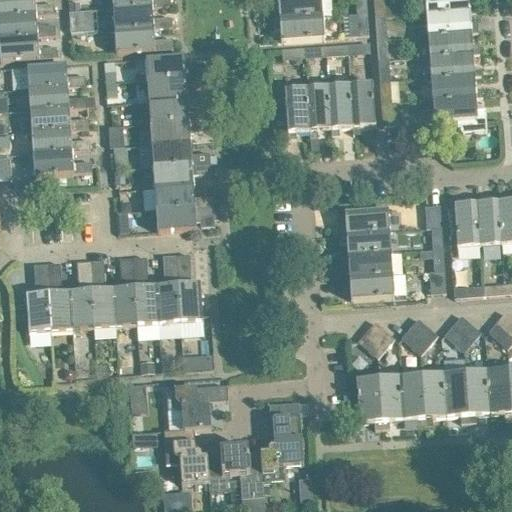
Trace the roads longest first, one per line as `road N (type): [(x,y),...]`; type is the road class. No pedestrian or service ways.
road 1 (residential): [(313,388),(299,171),(423,164),(442,178),(511,172)]
road 2 (residential): [(208,243),(10,249),(0,261)]
